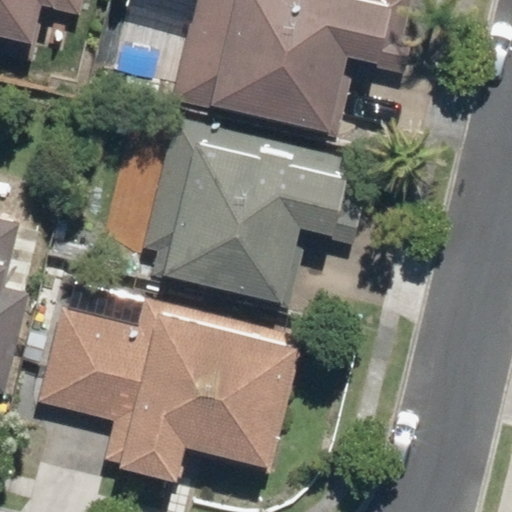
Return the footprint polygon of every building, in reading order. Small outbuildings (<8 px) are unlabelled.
[(0,0),(0,50),(35,59),(38,47),(73,55),(86,0),(0,0)] [(195,0),(174,96),(330,132),(348,53),(389,62),(403,0),(195,0)] [(362,159),(176,114),(144,245),(154,248),(150,266),(284,298),(302,224),(344,235),(362,159)] [(0,302),(19,221),(0,216),(0,302)] [(135,326),(59,307),(37,396),(113,415),(103,455),(175,473),(183,442),(270,464),(303,335),(143,295),(135,326)]
